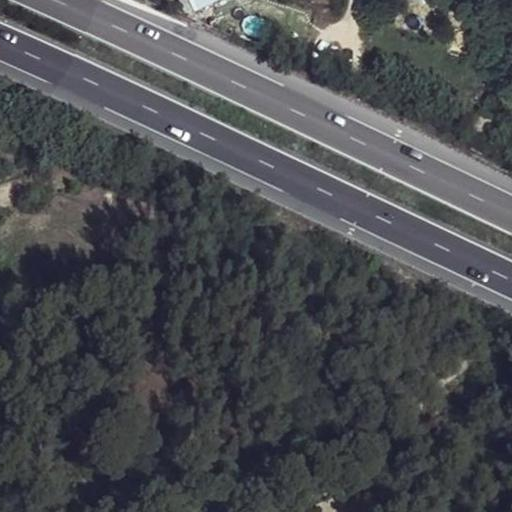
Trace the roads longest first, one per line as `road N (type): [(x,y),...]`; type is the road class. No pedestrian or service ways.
road 1 (motorway): [(0,38),(511,275)]
road 2 (motorway): [(511,209),(60,0)]
